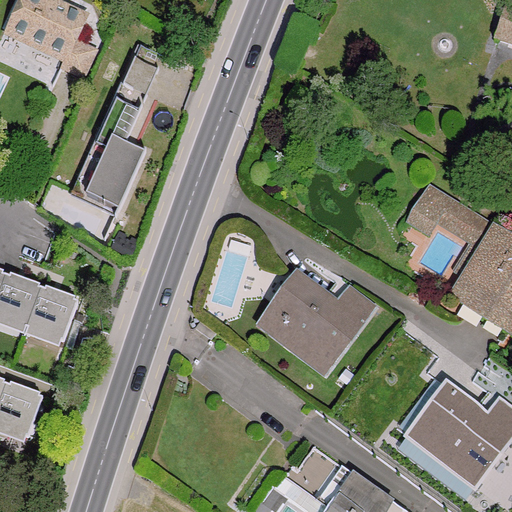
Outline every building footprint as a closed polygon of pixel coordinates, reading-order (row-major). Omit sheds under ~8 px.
[(92,20),(50,0),(25,0),(7,36),(64,64),(61,71),(85,83),(100,52),(81,42),(92,20)] [(511,3),(505,1),(493,39),(511,45),(511,3)] [(165,62),(139,51),(76,202),(122,221),(149,158),(129,150),(165,62)] [(511,235),(431,188),(412,222),(429,232),(437,218),(484,246),(455,295),(511,328),(511,235)] [(78,303),(0,274),(0,331),(60,354),(78,303)] [(298,274),(262,322),(324,369),(372,306),(350,289),(339,305),(298,274)] [(44,399),(0,383),(0,440),(26,449),(44,399)] [(448,388),(411,436),(474,484),(511,434),(511,412),(501,404),(489,419),(448,388)] [(403,511),(352,477),(325,511),(403,511)]
